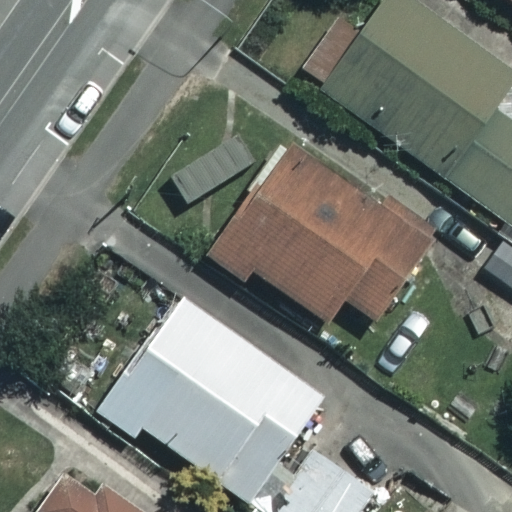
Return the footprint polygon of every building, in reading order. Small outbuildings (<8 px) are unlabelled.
[(496,231),(511,243),(511,126),(488,109),(511,77),(407,0),(378,0),(317,84),(503,222),(496,231)] [(430,235),(285,142),(216,249),(326,319),(340,297),(376,320),(430,235)] [(319,396),(176,293),(93,408),(131,435),(139,425),(243,500),(319,396)] [(358,511),(372,493),(312,450),(268,511),(358,511)] [(115,511),(68,478),(44,511),(115,511)]
